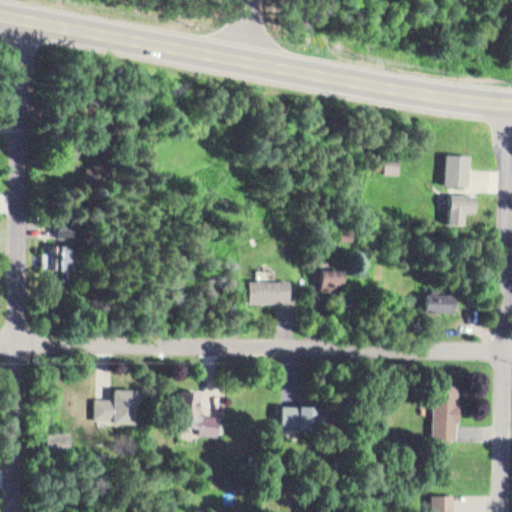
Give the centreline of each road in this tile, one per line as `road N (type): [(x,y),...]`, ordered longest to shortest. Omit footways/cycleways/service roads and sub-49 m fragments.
road 1 (secondary): [(511,102),(0,12)]
road 2 (residential): [(511,350),(0,341)]
road 3 (residential): [(16,511),(32,18)]
road 4 (residential): [(504,511),(511,167)]
